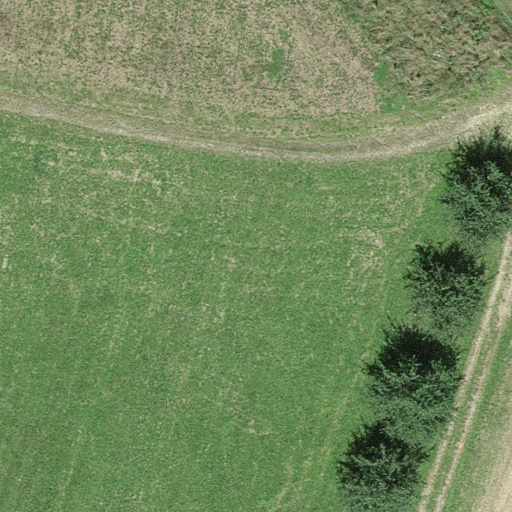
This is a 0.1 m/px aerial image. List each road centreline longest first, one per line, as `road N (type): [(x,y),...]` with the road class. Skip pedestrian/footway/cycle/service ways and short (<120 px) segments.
road 1 (track): [(511,88),(410,144),(327,154),(0,101)]
road 2 (track): [(425,511),(477,360),(511,221)]
